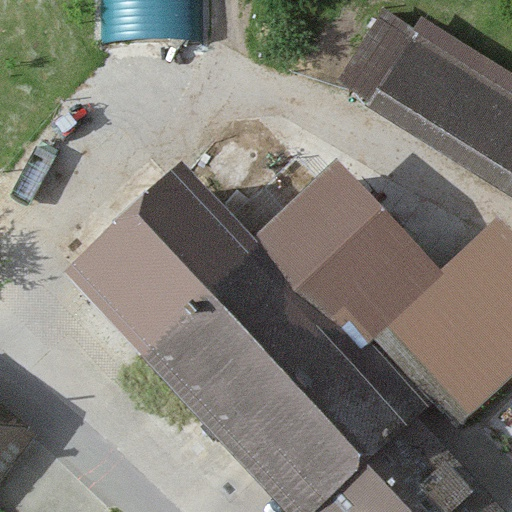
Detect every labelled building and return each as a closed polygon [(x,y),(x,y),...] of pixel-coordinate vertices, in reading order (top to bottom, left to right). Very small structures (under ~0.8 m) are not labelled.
[(207,45),(206,0),(108,0),(109,46),(207,45)] [(332,95),(511,205),(511,104),(377,22),(332,95)] [(182,154),(56,270),(282,511),(504,511),(417,419),(433,404),(372,338),(363,347),(257,234),(182,154)] [(337,160),(257,234),(363,347),(372,338),(443,272),(337,160)] [(433,404),(457,428),(511,375),(511,229),(501,218),(443,272),(372,338),(433,404)] [(0,472),(22,445),(0,426),(0,472)]
